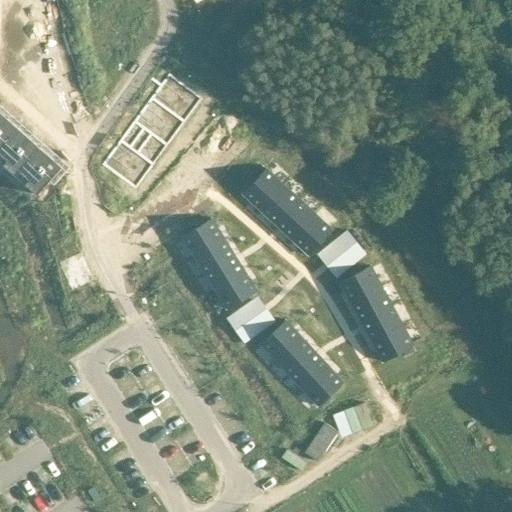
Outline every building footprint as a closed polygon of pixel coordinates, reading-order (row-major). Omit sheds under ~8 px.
[(170,73),(102,164),(136,189),(203,97),(170,73)] [(0,110),(0,153),(7,160),(3,164),(15,175),(19,170),(20,171),(29,179),(25,183),(37,194),(62,166),(0,110)] [(267,167),(242,193),(259,208),(283,182),(267,167)] [(283,182),(259,208),(275,224),(300,198),(283,182)] [(300,198),(275,224),(292,239),(316,213),(300,198)] [(316,213),(292,239),(308,254),(333,228),(316,213)] [(212,217),(182,236),(193,254),(223,235),(212,217)] [(347,229),(322,249),(341,273),(366,253),(347,229)] [(223,235),(193,254),(204,272),(234,253),(223,235)] [(81,252),(59,262),(65,273),(86,263),(81,252)] [(234,253),(204,272),(215,290),(246,271),(234,253)] [(371,265),(340,282),(350,301),(382,284),(371,265)] [(89,268),(67,279),(72,290),(94,279),(89,268)] [(246,271),(215,290),(226,308),(257,289),(246,271)] [(382,284),(350,301),(361,321),(393,304),(382,284)] [(253,299),(227,317),(244,342),(270,323),(253,299)] [(393,304),(361,321),(372,341),(403,324),(393,304)] [(286,319),(260,343),(274,358),(301,334),(286,319)] [(403,324),(372,341),(383,361),(414,344),(403,324)] [(301,334),(274,358),(289,374),(315,350),(301,334)] [(315,350),(289,374),(303,390),(329,365),(315,350)] [(329,365),(303,390),(318,405),(344,381),(329,365)] [(365,402),(344,409),(353,432),(373,424),(365,402)] [(324,421),(304,451),(318,460),(338,430),(324,421)] [(287,448),(282,456),(302,470),(307,462),(287,448)] [(94,486),(88,490),(95,501),(101,498),(94,486)]
